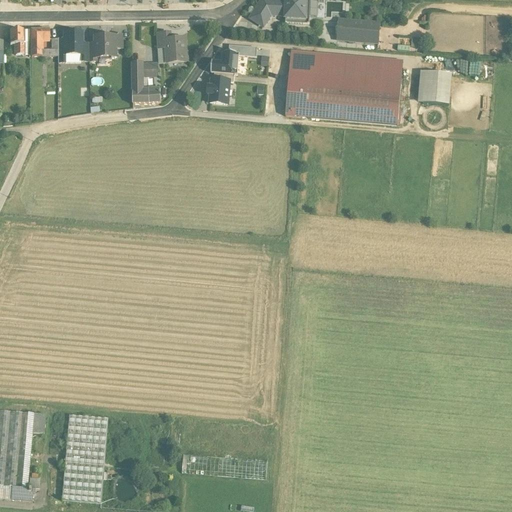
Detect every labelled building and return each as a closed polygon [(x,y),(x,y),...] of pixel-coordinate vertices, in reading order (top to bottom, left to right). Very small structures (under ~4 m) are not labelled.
[(306,0),(301,0),(286,0),(286,3),(286,18),(285,20),(304,21),(306,0)] [(304,21),(285,20),(285,25),(309,26),(311,0),(306,0),(304,21)] [(263,1),(251,20),(263,28),(271,17),(263,1)] [(286,3),(263,1),(271,17),(286,18),(286,3)] [(379,26),(339,22),(338,42),(378,46),(379,26)] [(23,32),(10,32),(10,47),(23,46),(23,32)] [(31,32),(23,32),(23,46),(23,56),(31,56),(31,32)] [(49,43),(48,32),(31,32),(31,56),(31,58),(41,58),(41,52),(42,52),(42,43),(49,43)] [(82,34),(64,34),(64,41),(64,56),(65,56),(80,56),(82,56),(82,45),(82,34)] [(185,41),(171,42),(171,35),(166,36),(167,49),(168,64),(186,63),(185,41)] [(115,38),(96,39),(97,45),(97,60),(98,60),(110,59),(112,61),(115,60),(117,58),(117,55),(115,53),(115,50),(123,50),(122,36),(115,36),(115,38)] [(166,36),(156,36),(157,50),(167,49),(166,36)] [(89,45),(82,45),(82,56),(80,56),(80,63),(89,63),(89,45)] [(97,45),(89,45),(89,63),(98,63),(98,60),(97,60),(97,45)] [(23,56),(23,46),(10,47),(10,56),(23,56)] [(229,48),(229,55),(240,56),(239,59),(256,60),(257,50),(229,48)] [(402,63),(290,53),(284,117),(396,127),(402,63)] [(212,64),(211,75),(214,76),(234,77),(238,77),(239,59),(240,56),(229,55),(222,54),(221,64),(212,64)] [(158,65),(143,66),(143,79),(143,80),(154,79),(159,79),(158,65)] [(143,66),(132,67),(133,78),(143,79),(143,66)] [(47,84),(57,83),(57,68),(47,68),(47,84)] [(449,107),(452,77),(420,75),(418,105),(449,107)] [(234,77),(214,76),(214,82),(230,83),(230,85),(234,85),(234,77)] [(156,91),(143,92),(143,80),(143,79),(133,78),(133,107),(161,105),(160,91),(156,91)] [(214,82),(212,82),(211,89),(208,89),(207,97),(210,97),(210,105),(228,107),(230,85),(230,83),(214,82)] [(46,416),(0,412),(0,501),(27,503),(28,494),(32,494),(33,491),(28,491),(33,435),(44,436),(46,416)] [(109,422),(70,418),(63,502),(102,505),(109,422)] [(268,464),(184,457),(182,476),(265,483),(268,464)]
